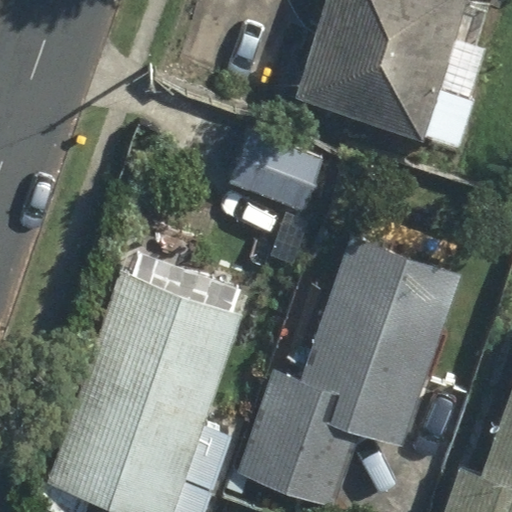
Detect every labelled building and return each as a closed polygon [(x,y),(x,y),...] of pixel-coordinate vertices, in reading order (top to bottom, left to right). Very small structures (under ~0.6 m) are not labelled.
[(457,137),(492,37),(455,24),(463,0),(321,0),(293,81),(457,137)] [(327,150),(247,121),(227,176),(306,205),(327,150)] [(306,374),(274,364),(239,469),(336,500),(360,426),(402,440),(460,266),(353,231),(306,374)] [(50,478),(156,511),(172,511),(240,302),(119,263),(50,478)] [(511,511),(511,382),(485,467),(457,458),(439,511),(511,511)]
